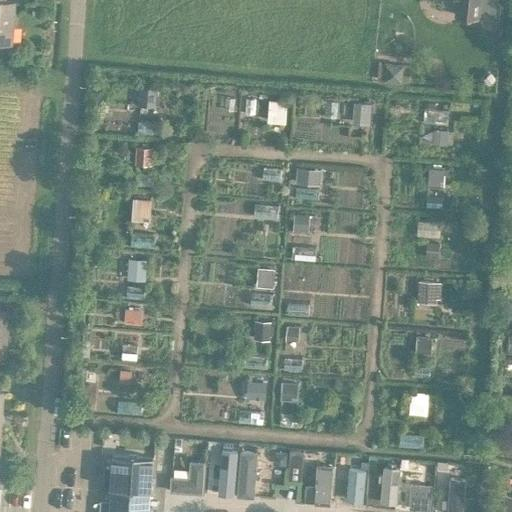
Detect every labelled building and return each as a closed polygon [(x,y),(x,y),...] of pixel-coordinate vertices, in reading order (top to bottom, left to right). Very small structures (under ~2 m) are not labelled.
[(4,0),(0,0),(0,42),(11,44),(14,3),(4,2),(4,0)] [(453,0),(453,3),(456,3),(454,16),(478,18),(479,0),(453,0)] [(140,87),(139,106),(153,107),(154,88),(140,87)] [(269,101),(267,122),(284,123),(286,102),(269,101)] [(353,103),(352,118),(371,119),(372,104),(353,103)] [(424,123),(449,124),(450,106),(425,105),(424,123)] [(433,129),(432,144),(446,145),(447,130),(433,129)] [(135,147),(134,164),(151,166),(152,148),(135,147)] [(297,168),(295,183),(315,185),(316,170),(297,168)] [(428,169),(427,186),(443,187),(444,170),(428,169)] [(132,199),(131,216),(149,217),(150,201),(132,199)] [(294,215),(292,232),(305,233),(306,216),(294,215)] [(417,221),(416,235),(438,236),(439,222),(417,221)] [(426,243),(425,258),(437,259),(438,244),(426,243)] [(127,259),(126,274),(145,276),(146,260),(127,259)] [(257,269),(256,287),(272,288),(274,270),(257,269)] [(418,282),(417,298),(435,299),(436,284),(418,282)] [(125,310),(124,324),(140,325),(141,311),(125,310)] [(255,322),(253,340),(268,341),(270,323),(255,322)] [(285,327),(284,341),(298,342),(299,327),(285,327)] [(416,335),(414,353),(430,354),(431,337),(416,335)] [(120,369),(119,381),(131,382),(132,370),(120,369)] [(252,382),(251,397),(264,398),(266,383),(252,382)] [(281,383),(280,399),(296,400),(297,384),(281,383)] [(410,391),(408,408),(426,410),(428,393),(410,391)] [(208,449),(206,490),(221,490),(223,449),(208,449)] [(288,450),(287,465),(301,466),(302,451),(288,450)] [(239,452),(237,496),(252,497),(255,453),(239,452)] [(274,453),(273,460),(278,466),(286,466),(287,454),(274,453)] [(148,511),(152,458),(111,455),(108,502),(99,501),(98,511),(148,511)] [(171,478),(170,491),(201,492),(203,463),(190,463),(189,479),(171,478)] [(332,465),(316,464),(315,484),(305,483),(304,501),(313,502),(313,504),(329,505),(332,465)] [(380,503),(396,504),(400,468),(383,466),(382,475),(378,474),(377,481),(382,481),(380,503)] [(365,470),(348,469),(345,501),(362,503),(365,470)] [(462,511),(465,479),(450,478),(447,511),(462,511)] [(410,484),(408,510),(429,511),(431,486),(410,484)] [(511,511),(511,495),(504,495),(502,511),(511,511)]
